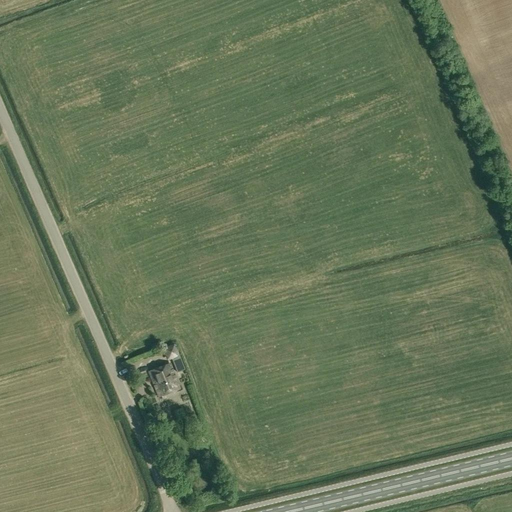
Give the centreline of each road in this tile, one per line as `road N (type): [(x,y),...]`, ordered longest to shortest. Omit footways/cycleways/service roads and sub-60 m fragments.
road 1 (unclassified): [(170,511),(0,112)]
road 2 (primary): [(290,511),(511,459)]
